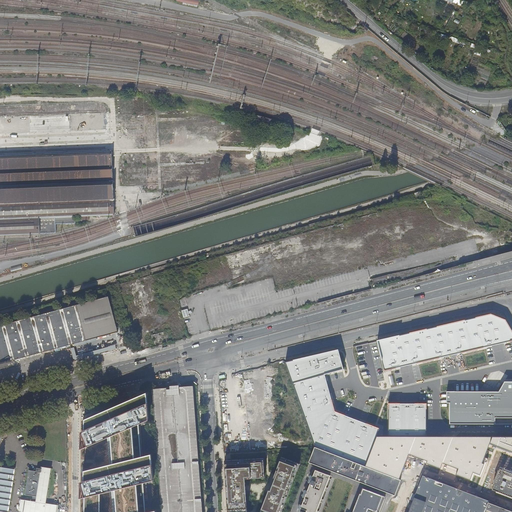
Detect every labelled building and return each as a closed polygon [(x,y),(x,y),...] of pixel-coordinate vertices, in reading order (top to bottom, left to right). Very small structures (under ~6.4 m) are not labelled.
[(75,217),(92,216),(107,216),(114,215),(113,193),(112,186),(112,178),(112,170),(112,163),(111,155),(111,147),(111,140),(110,133),(110,125),(110,118),(110,115),(0,119),(0,235),(39,234),(55,234),(55,225),(75,224),(75,217)] [(254,123),(269,127),(271,121),(255,117),(254,123)] [(413,194),(414,194),(415,197),(420,195),(419,192),(420,191),(419,188),(418,188),(419,192),(414,193),(413,190),(412,190),(413,194)] [(0,364),(13,360),(117,331),(107,297),(0,326),(0,364)] [(491,314),(377,341),(384,371),(511,341),(511,331),(505,320),(491,314)] [(338,350),(285,362),(315,447),(365,466),(380,429),(335,411),(323,374),(343,369),(338,350)] [(365,378),(373,376),(367,352),(359,354),(365,378)] [(13,360),(0,364),(0,369),(14,366),(13,360)] [(480,392),(447,392),(447,403),(450,403),(450,424),(511,424),(511,381),(504,382),(500,393),(494,389),(493,392),(488,389),(486,392),(482,389),(480,392)] [(202,511),(193,387),(179,388),(170,388),(152,390),(161,511),(202,511)] [(388,404),(388,436),(426,436),(426,404),(388,404)] [(401,480),(315,447),(309,462),(395,495),(401,480)] [(281,457),(260,510),(264,511),(280,511),(299,464),(281,457)] [(245,478),(263,477),(262,458),(224,460),(227,511),(247,511),(245,478)] [(0,465),(0,511),(8,511),(15,468),(11,468),(0,465)] [(47,498),(52,468),(42,467),(42,469),(41,472),(48,473),(44,498),(37,497),(37,500),(36,500),(36,503),(46,504),(47,498)] [(25,495),(30,496),(33,496),(32,499),(36,500),(37,500),(37,497),(44,498),(48,473),(41,472),(42,469),(39,469),(39,468),(37,468),(36,472),(29,470),(25,495)] [(511,473),(505,470),(505,471),(500,469),(499,471),(498,471),(494,483),(493,485),(492,489),(496,491),(496,492),(511,497),(511,473)] [(315,511),(329,476),(315,470),(300,508),(306,510),(305,511),(315,511)] [(408,511),(511,511),(511,509),(425,476),(421,487),(418,486),(408,511)] [(377,511),(379,511),(385,497),(363,488),(361,494),(360,493),(352,511),(376,511),(377,511)] [(24,501),(22,511),(57,511),(58,506),(46,504),(36,503),(24,501)]
